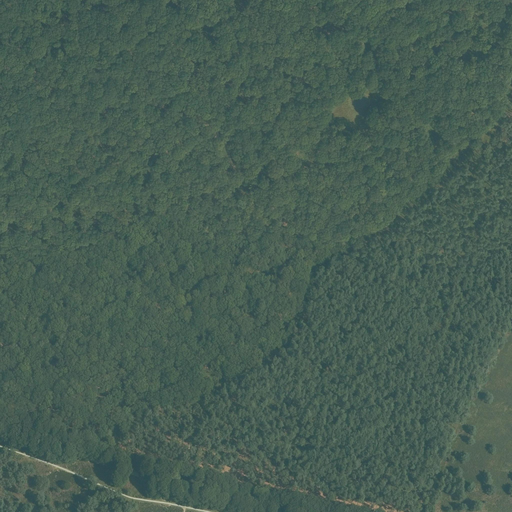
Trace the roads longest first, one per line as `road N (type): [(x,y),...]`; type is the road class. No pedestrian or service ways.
road 1 (track): [(511,78),(488,134),(316,281),(265,371),(216,395)]
road 2 (track): [(0,426),(180,487)]
